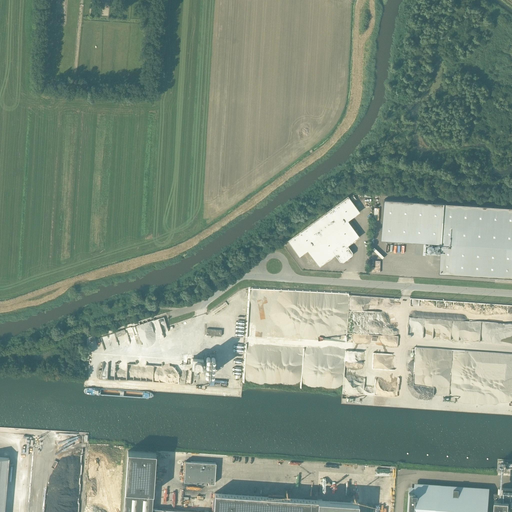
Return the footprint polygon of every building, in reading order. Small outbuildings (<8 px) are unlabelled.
[(360,212),(348,196),(287,240),(299,256),(307,250),(319,267),(335,255),(340,261),(343,262),(352,255),(352,252),(347,246),(359,237),(348,221),(360,212)] [(426,242),(441,243),(439,273),(511,278),(511,207),(384,199),(382,239),(424,242),(423,255),(426,255),(426,242)] [(168,334),(163,318),(136,325),(142,344),(162,338),(162,336),(168,334)] [(102,371),(102,377),(129,379),(129,370),(114,369),(108,369),(108,372),(102,371)] [(203,511),(152,509),(156,453),(128,451),(123,511),(356,511),(357,502),(215,492),(213,511),(203,511)] [(0,511),(4,511),(9,458),(0,457),(0,511)] [(216,463),(185,461),(184,481),(214,483),(216,463)] [(488,511),(489,492),(414,488),(414,492),(409,492),(407,511),(488,511)] [(498,493),(494,493),(494,499),(495,499),(494,509),(494,511),(498,511),(499,509),(508,510),(509,500),(511,500),(511,494),(511,493),(511,488),(498,488),(498,493)]
